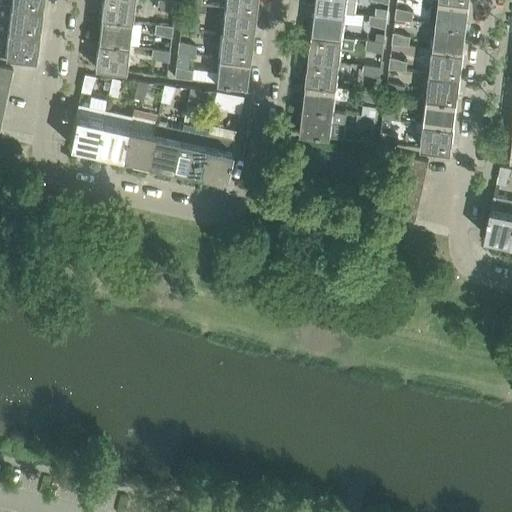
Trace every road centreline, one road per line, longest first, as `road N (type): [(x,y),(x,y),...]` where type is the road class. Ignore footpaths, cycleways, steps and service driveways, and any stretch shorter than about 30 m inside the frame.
road 1 (unclassified): [(58,0),(43,158),(59,180),(212,213),(239,188),(275,0)]
road 2 (unclassified): [(487,0),(458,231),(462,256),(511,276)]
